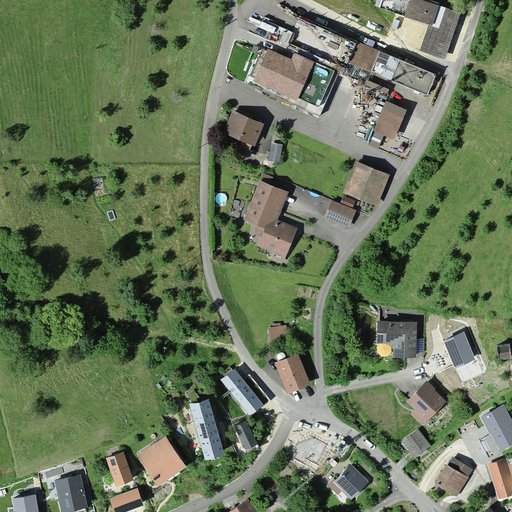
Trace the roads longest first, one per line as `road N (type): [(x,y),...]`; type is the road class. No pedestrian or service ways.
road 1 (residential): [(321,415),(327,285),(421,147),(482,0)]
road 2 (residential): [(234,2),(208,126),(205,242),(242,351),(291,405)]
road 3 (track): [(164,336),(113,333),(41,308),(14,285),(0,241)]
road 4 (residential): [(184,511),(250,478),(272,454),(291,405)]
